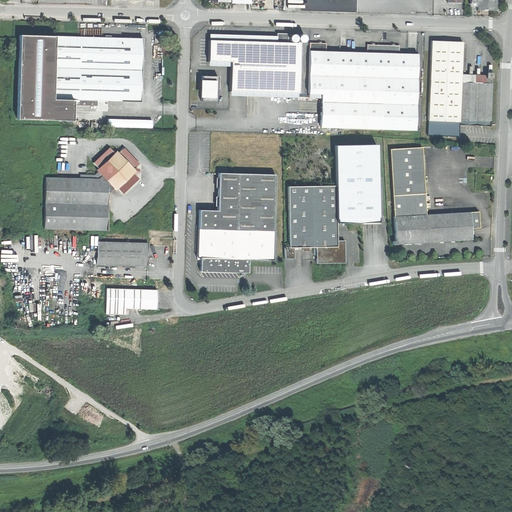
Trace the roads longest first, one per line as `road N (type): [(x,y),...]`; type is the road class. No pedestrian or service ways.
road 1 (residential): [(499,267),(408,271),(193,308),(182,302),(185,15)]
road 2 (secondary): [(0,468),(150,445),(376,354),(488,326)]
road 3 (unclassified): [(511,24),(185,15)]
road 4 (unclassified): [(511,24),(499,267)]
road 5 (unclassified): [(185,15),(0,9)]
road 6 (unknown): [(15,259),(24,271),(40,273),(178,272)]
